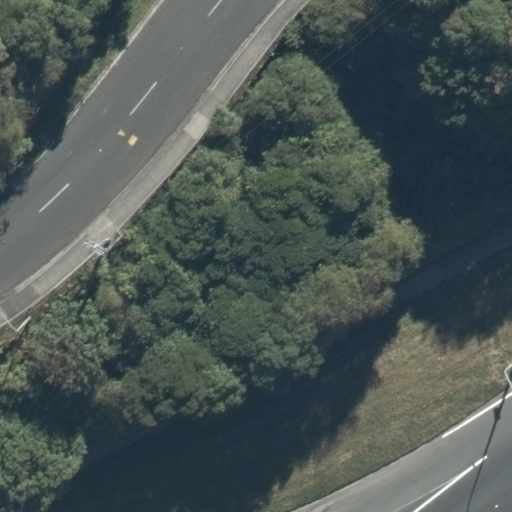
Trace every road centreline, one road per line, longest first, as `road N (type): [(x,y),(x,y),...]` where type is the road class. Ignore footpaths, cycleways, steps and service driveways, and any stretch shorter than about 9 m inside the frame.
road 1 (residential): [(221,0),(56,194),(0,243)]
road 2 (trunk): [(351,511),(511,428)]
